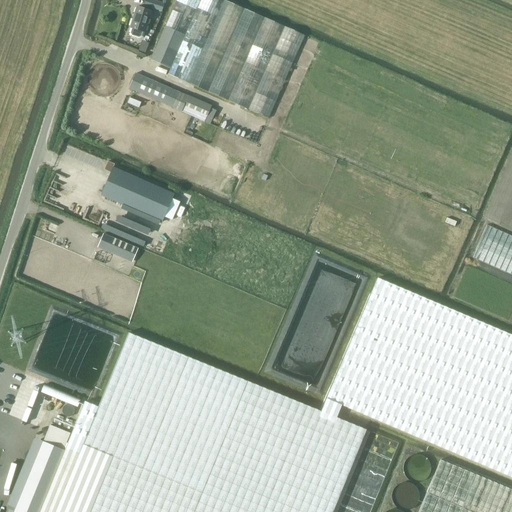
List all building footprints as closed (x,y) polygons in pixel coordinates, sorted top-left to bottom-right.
[(152,0),(145,0),(143,5),(162,11),(164,4),(152,0)] [(176,0),(165,26),(150,60),(170,69),(167,75),(268,119),(304,36),(222,0),(176,0)] [(130,28),(132,28),(130,33),(132,35),(139,38),(141,36),(143,31),(145,32),(151,11),(137,7),(130,28)] [(143,40),(139,49),(146,51),(149,42),(143,40)] [(136,74),(129,88),(181,112),(184,105),(207,115),(205,121),(210,124),(216,111),(210,108),(211,106),(136,74)] [(130,113),(136,101),(131,98),(126,111),(130,113)] [(108,161),(104,170),(110,173),(101,195),(162,222),(174,194),(113,168),(115,164),(108,161)] [(123,256),(127,246),(103,237),(99,245),(117,253),(117,254),(123,256)] [(511,335),(377,278),(326,398),(342,405),(511,477),(511,335)] [(43,441),(13,511),(330,511),(365,428),(338,417),(342,405),(326,398),(321,410),(129,332),(98,407),(85,402),(72,434),(50,425),(44,442),(43,441)] [(78,406),(81,399),(45,383),(39,397),(43,398),(46,393),(78,406)] [(432,470),(432,467),(432,463),(431,460),(429,457),(427,454),(425,453),(422,451),(420,450),(415,449),(410,450),(408,451),(405,453),(403,454),(401,457),(399,460),(398,463),(398,467),(398,470),(399,473),(400,476),(402,478),(405,481),(408,483),(410,483),(415,484),(418,484),(422,483),(425,481),(427,479),(429,477),(431,474),(432,470)] [(511,511),(511,489),(439,460),(417,511),(511,511)] [(418,505),(418,502),(418,498),(417,495),(415,492),(414,490),(411,488),(409,486),(405,485),(402,484),(398,484),(395,485),(392,487),(389,489),(387,492),(385,495),(384,497),(384,501),(384,505),(385,507),(386,511),(387,511),(414,511),(415,511),(417,508),(418,505)]
